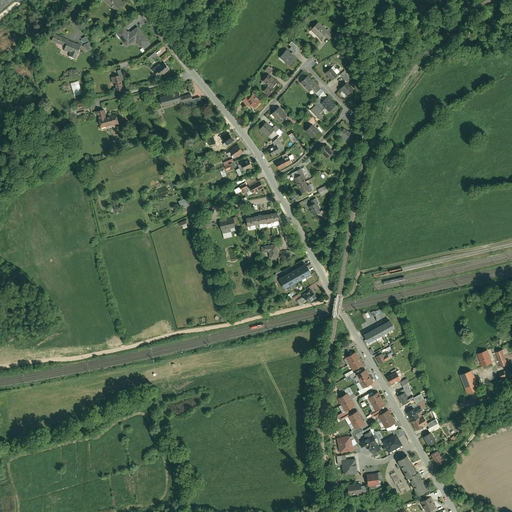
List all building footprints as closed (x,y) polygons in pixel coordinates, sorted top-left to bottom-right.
[(0,0),(0,11),(14,0),(0,0)] [(124,4),(120,0),(103,0),(115,12),(124,4)] [(310,30),(320,39),(326,33),(327,34),(330,31),(327,29),(326,30),(317,21),(310,30)] [(135,40),(141,47),(148,41),(137,26),(129,32),(128,30),(127,31),(123,26),(115,32),(126,46),(135,40)] [(50,41),(64,47),(67,39),(53,34),(50,41)] [(93,47),(85,36),(81,39),(84,44),(83,45),(84,46),(87,51),(93,47)] [(80,46),(80,44),(67,39),(64,47),(63,50),(66,52),(67,50),(69,51),(69,50),(71,50),(68,56),(75,59),(77,52),(80,46)] [(291,53),(293,54),(296,51),(294,49),(297,46),(291,41),(289,44),(291,46),(289,49),(292,52),(291,53)] [(80,46),(77,52),(83,54),(87,51),(84,46),(82,47),(80,46)] [(279,57),(289,66),(297,58),(293,54),(291,53),(286,49),(279,57)] [(151,62),(157,58),(153,52),(147,57),(151,62)] [(158,72),(160,76),(169,70),(163,61),(160,64),(159,62),(151,68),(155,74),(158,72)] [(268,74),(269,74),(272,70),(268,66),(264,70),(268,74)] [(331,67),(324,73),(330,80),(334,77),(335,79),(338,76),(331,67)] [(340,74),(345,82),(349,80),(347,76),(350,75),(348,72),(346,73),(344,71),(340,74)] [(269,74),(268,74),(262,80),(262,81),(266,84),(267,85),(270,88),(276,81),(269,74)] [(116,91),(123,90),(120,81),(119,75),(118,75),(110,77),(112,84),(114,83),(116,91)] [(315,92),(320,88),(311,78),(310,79),(307,75),(299,82),(308,91),(311,88),(315,92)] [(71,83),(73,95),(81,94),(79,81),(71,83)] [(346,83),(339,90),(345,96),(353,89),(346,83)] [(270,88),(267,85),(262,90),(268,95),(273,90),(270,88)] [(173,102),(174,105),(189,101),(192,101),(191,99),(190,93),(180,96),(179,92),(174,93),(174,91),(170,92),(170,94),(165,95),(164,94),(162,94),(162,95),(159,96),(161,105),(173,102)] [(246,95),(242,100),(250,108),(251,106),(254,108),(260,102),(256,99),(257,98),(254,96),(251,94),(248,97),(246,95)] [(327,111),(334,104),(326,96),(322,101),(319,103),(327,111)] [(199,97),(191,99),(192,101),(189,101),(190,106),(201,104),(199,97)] [(319,103),(322,101),(318,97),(312,103),(316,107),(319,103)] [(83,102),(76,104),(78,111),(85,109),(83,102)] [(287,116),(279,106),(271,113),(279,123),(287,116)] [(103,109),(94,112),(95,115),(97,115),(100,127),(112,124),(113,126),(118,125),(116,114),(105,116),(103,109)] [(290,115),(287,117),(293,124),(296,122),(290,115)] [(272,128),(265,122),(258,129),(266,137),(272,131),(274,130),(272,128)] [(305,130),(312,137),(319,131),(312,124),(311,123),(311,124),(305,130)] [(343,128),(338,134),(345,139),(350,133),(343,128)] [(275,134),(272,137),(273,140),(282,132),(281,131),(276,135),(275,134)] [(223,144),(225,145),(233,139),(229,133),(220,139),(221,140),(217,143),(219,146),(223,144)] [(214,144),(210,134),(207,135),(209,138),(203,141),(206,147),(214,144)] [(275,145),(279,152),(283,149),(279,141),(282,139),(280,135),(272,142),(273,146),(275,145)] [(228,150),(234,158),(242,152),(237,144),(228,150)] [(267,149),(271,156),(279,152),(275,145),(273,146),(267,149)] [(326,145),(319,152),(326,159),(331,154),(333,151),(332,150),(326,145)] [(333,151),(331,154),(335,158),(341,152),(340,152),(335,147),(332,150),(333,151)] [(289,151),(286,152),(281,155),(283,158),(285,162),(289,160),(287,155),(291,154),(289,151)] [(248,158),(240,162),(240,163),(244,171),(245,173),(250,171),(249,168),(252,167),(248,158)] [(275,162),(278,169),(291,163),(289,160),(285,162),(283,158),(275,162)] [(235,168),(231,159),(222,163),(226,172),(235,168)] [(215,169),(216,172),(220,171),(222,177),(226,176),(223,167),(215,169)] [(291,174),(301,193),(307,190),(308,192),(312,190),(309,184),(307,185),(304,179),(306,178),(304,175),(300,168),(296,170),(297,171),(291,174)] [(248,185),(257,181),(254,175),(246,179),(248,185)] [(263,188),(259,180),(257,181),(248,185),(249,188),(252,194),(263,188)] [(245,190),(249,188),(248,185),(247,186),(246,183),(239,187),(242,194),(246,192),(245,190)] [(317,189),(320,195),(325,193),(326,194),(329,192),(327,188),(330,187),(329,183),(322,187),(321,184),(316,187),(317,189)] [(177,200),(181,208),(188,205),(184,198),(177,200)] [(313,204),(308,206),(313,217),(315,216),(314,214),(320,211),(320,209),(317,204),(318,203),(315,198),(311,200),(313,204)] [(322,210),(320,209),(320,211),(314,214),(315,216),(316,215),(317,216),(319,218),(321,219),(323,219),(325,218),(324,215),(324,214),(325,213),(325,211),(322,210)] [(278,221),(276,211),(245,216),(247,227),(278,221)] [(201,227),(207,226),(204,214),(198,216),(201,227)] [(233,219),(232,218),(219,220),(222,233),(231,231),(231,228),(234,227),(234,226),(233,219)] [(294,239),(290,240),(289,232),(284,233),(286,242),(289,242),(290,247),(296,246),(294,239)] [(276,244),(260,246),(261,253),(268,252),(269,259),(278,257),(276,244)] [(306,264),(279,278),(285,289),(312,274),(306,264)] [(311,290),(302,295),(303,296),(306,301),(307,303),(316,298),(311,290)] [(298,299),(301,297),(299,294),(296,296),(294,293),(290,295),(289,294),(287,295),(291,302),(297,298),(298,299)] [(306,301),(303,296),(301,297),(298,299),(297,300),(300,306),(304,304),(303,303),(306,301)] [(372,316),(383,312),(381,308),(371,312),(372,316)] [(389,320),(362,334),(367,342),(393,328),(389,320)] [(492,363),(487,349),(477,353),(482,366),(492,363)] [(502,349),(495,352),(500,366),(507,364),(502,349)] [(355,352),(345,357),(352,371),(362,365),(355,352)] [(381,353),(375,356),(379,364),(389,359),(388,357),(388,355),(386,356),(385,354),(382,355),(381,353)] [(365,369),(355,375),(355,376),(352,378),(361,393),(372,387),(370,383),(372,382),(365,369)] [(509,369),(498,372),(500,378),(511,375),(509,369)] [(397,370),(386,376),(390,384),(395,381),(396,382),(400,380),(400,379),(401,378),(397,370)] [(472,371),(472,370),(460,375),(460,376),(467,393),(469,392),(480,388),(472,371)] [(362,401),(367,398),(373,394),(372,391),(361,398),(362,401)] [(399,395),(397,396),(401,404),(413,398),(410,394),(406,396),(403,391),(398,394),(399,395)] [(355,405),(348,392),(337,398),(341,404),(338,406),(342,413),(348,409),(355,405)] [(373,394),(367,398),(368,398),(365,400),(368,404),(370,403),(371,404),(368,405),(370,409),(373,407),(374,410),(379,407),(385,404),(378,392),(373,394)] [(420,394),(413,398),(416,403),(423,399),(420,394)] [(423,399),(416,403),(417,406),(406,412),(416,430),(427,424),(427,423),(422,415),(418,417),(416,413),(425,408),(423,403),(425,402),(423,399)] [(379,407),(374,410),(370,413),(371,415),(372,414),(380,410),(381,410),(379,407)] [(349,412),(348,409),(342,413),(336,415),(338,418),(340,417),(349,412)] [(381,413),(377,415),(381,422),(378,423),(381,429),(385,427),(393,423),(395,422),(388,409),(381,413)] [(365,423),(358,410),(350,414),(347,416),(354,429),(360,425),(365,423)] [(427,423),(427,424),(429,427),(438,422),(435,418),(427,423)] [(438,422),(429,427),(427,428),(428,431),(439,425),(438,422)] [(363,431),(360,425),(354,429),(350,431),(352,435),(353,436),(356,434),(363,431)] [(382,440),(389,453),(402,445),(398,437),(402,435),(398,429),(395,429),(390,430),(393,434),(382,440)] [(430,431),(422,436),(427,445),(435,441),(430,431)] [(371,434),(358,441),(363,450),(367,448),(369,448),(372,453),(380,449),(371,434)] [(336,438),(340,454),(353,450),(352,445),(350,436),(349,435),(336,438)] [(437,450),(431,454),(436,464),(446,458),(444,454),(440,455),(437,450)] [(416,471),(407,454),(397,459),(407,477),(408,476),(416,471)] [(345,455),(336,456),(337,465),(341,464),(343,476),(357,473),(355,458),(345,459),(345,455)] [(377,472),(366,474),(368,486),(379,485),(378,481),(382,480),(379,471),(377,472)] [(416,471),(408,476),(418,494),(428,489),(418,471),(416,471)] [(394,472),(389,475),(395,485),(396,484),(400,482),(394,472)] [(400,482),(396,484),(402,494),(407,492),(401,481),(400,482)] [(360,482),(346,484),(348,495),(360,493),(361,495),(366,493),(365,485),(360,486),(360,482)] [(434,502),(431,496),(420,501),(425,511),(435,507),(433,502),(434,502)]
